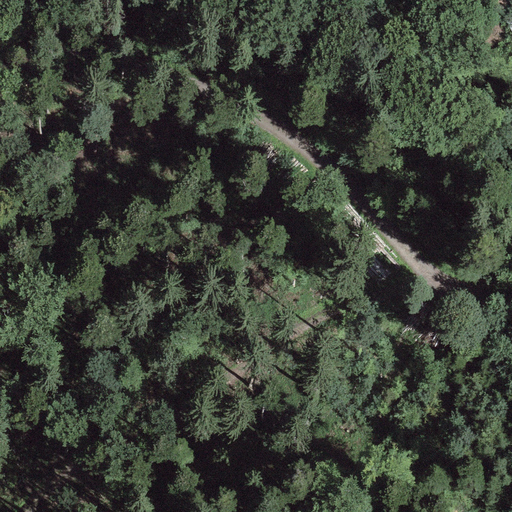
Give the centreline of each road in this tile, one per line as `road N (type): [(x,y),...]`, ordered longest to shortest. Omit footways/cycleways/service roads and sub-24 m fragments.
road 1 (track): [(511,300),(467,295),(433,277),(334,176),(235,104),(0,17)]
road 2 (track): [(433,277),(66,474),(27,511)]
